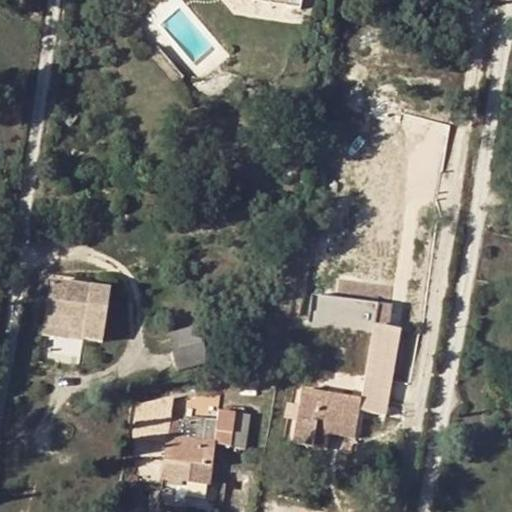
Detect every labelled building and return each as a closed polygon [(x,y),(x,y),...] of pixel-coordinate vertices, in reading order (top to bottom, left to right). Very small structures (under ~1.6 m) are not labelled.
[(270,0),(270,4),(298,8),(299,0),(270,0)] [(109,291),(50,282),(43,327),(81,333),(80,338),(101,342),(109,291)] [(370,323),(377,325),(378,321),(386,322),(389,299),(309,287),(305,314),(370,323)] [(359,400),(348,398),(301,391),(293,443),(341,450),(343,435),(353,437),(357,410),(384,414),(397,327),(377,325),(370,323),(359,400)] [(80,338),(81,333),(43,327),(42,335),(80,341),(80,338)] [(176,349),(201,343),(197,327),(172,334),(176,349)] [(206,362),(201,343),(176,349),(170,350),(175,370),(206,362)] [(166,438),(161,476),(208,483),(213,444),(243,448),(247,415),(217,411),(216,424),(183,420),(183,423),(168,421),(171,399),(137,407),(133,433),(166,438)]
